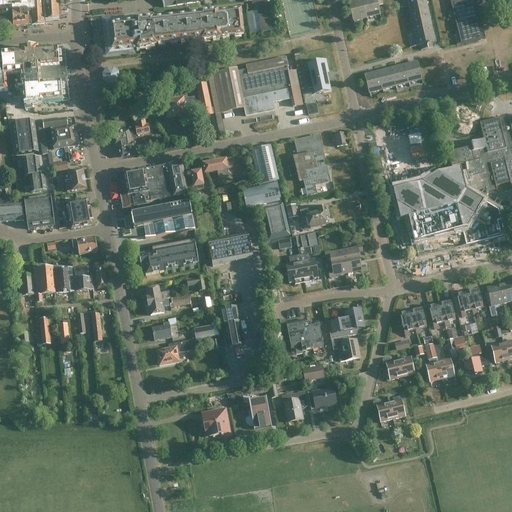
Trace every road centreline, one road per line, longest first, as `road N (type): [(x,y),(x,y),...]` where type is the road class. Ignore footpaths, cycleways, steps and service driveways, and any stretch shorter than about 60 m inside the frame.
road 1 (tertiary): [(159,511),(108,229)]
road 2 (unclassified): [(97,172),(355,117)]
road 3 (residential): [(283,444),(360,424),(388,292)]
road 4 (residential): [(388,292),(355,117)]
road 5 (residential): [(355,117),(511,79)]
road 6 (tertiary): [(97,172),(77,37)]
road 7 (residential): [(388,292),(511,262)]
